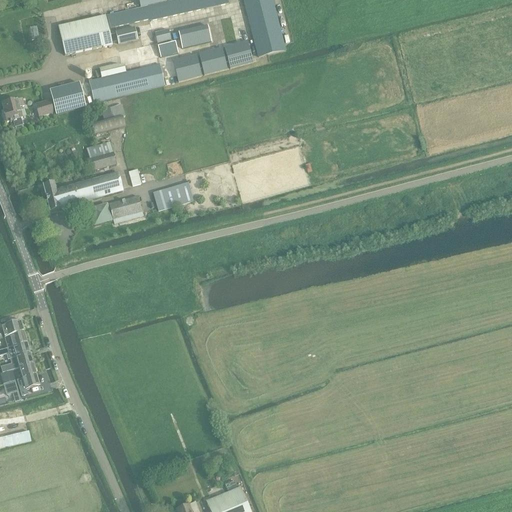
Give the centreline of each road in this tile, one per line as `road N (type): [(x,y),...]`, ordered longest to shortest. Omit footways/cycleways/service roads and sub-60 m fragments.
road 1 (unknown): [(59,275),(60,266),(79,259),(511,149)]
road 2 (tertiary): [(125,511),(0,195)]
